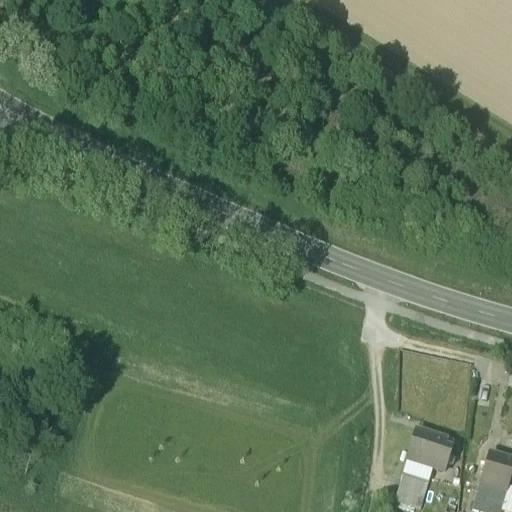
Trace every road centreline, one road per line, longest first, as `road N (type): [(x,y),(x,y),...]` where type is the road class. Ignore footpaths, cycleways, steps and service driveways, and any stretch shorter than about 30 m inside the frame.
road 1 (secondary): [(511,320),(320,252),(0,112)]
road 2 (track): [(511,153),(283,0)]
